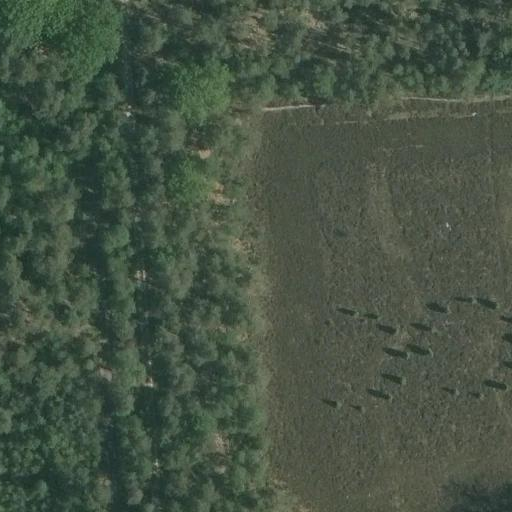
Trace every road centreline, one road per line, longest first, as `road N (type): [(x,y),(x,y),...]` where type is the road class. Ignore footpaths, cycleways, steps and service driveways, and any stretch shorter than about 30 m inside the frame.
road 1 (track): [(120,0),(164,511)]
road 2 (track): [(118,511),(86,76),(123,31)]
road 3 (unknown): [(261,0),(150,18),(123,31)]
